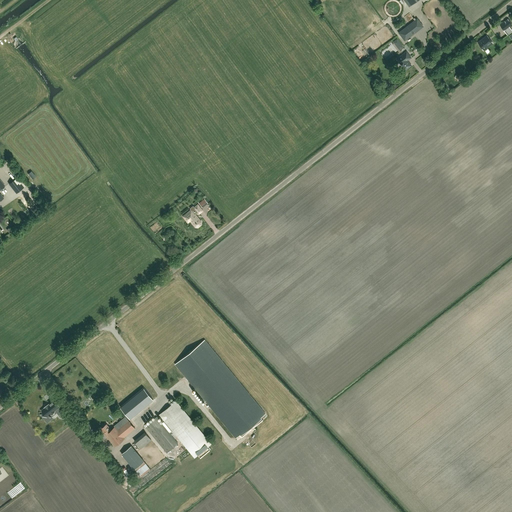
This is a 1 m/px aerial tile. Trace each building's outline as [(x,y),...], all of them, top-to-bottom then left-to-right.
[(405,40),(423,26),(417,19),(399,33),(405,40)] [(504,31),(510,27),(505,21),(500,25),(504,31)] [(484,50),(493,43),(487,36),(478,43),(484,50)] [(397,38),(393,42),(400,50),(404,47),(397,38)] [(383,51),(388,58),(399,51),(393,43),(383,51)] [(407,69),(410,67),(410,64),(408,62),(407,62),(408,59),(410,57),(406,52),(397,59),(399,63),(401,63),(402,64),(403,64),(402,66),(404,69),(407,69)] [(16,193),(24,187),(19,181),(22,179),(20,176),(9,184),(16,193)] [(196,215),(193,211),(196,209),(199,213),(202,211),(198,205),(195,207),(193,206),(190,208),(191,210),(183,216),(188,222),(190,220),(195,227),(198,227),(201,225),(201,222),(199,220),(197,220),(195,217),(196,215)] [(175,364),(236,438),(239,435),(241,438),(252,429),(249,427),(251,425),(254,428),(263,420),(261,417),(265,414),(205,340),(175,364)] [(130,419),(154,400),(148,392),(144,388),(121,406),(120,407),(130,419)] [(47,422),(53,418),(51,416),(50,415),(49,414),(55,410),(59,414),(66,409),(59,401),(56,403),(55,403),(53,404),(52,402),(49,405),(48,405),(44,408),(45,408),(42,410),(44,413),(41,415),(47,422)] [(176,401),(159,414),(194,457),(198,454),(200,457),(210,450),(207,446),(211,443),(176,401)] [(167,453),(178,444),(156,417),(145,426),(167,453)] [(124,438),(135,429),(128,421),(118,430),(115,427),(112,430),(107,424),(101,429),(104,432),(103,433),(115,447),(125,439),(124,438)] [(140,449),(151,440),(144,432),(134,441),(140,449)] [(135,470),(145,462),(132,446),(122,454),(135,470)] [(137,492),(176,465),(170,457),(144,474),(147,478),(133,487),(137,492)]
